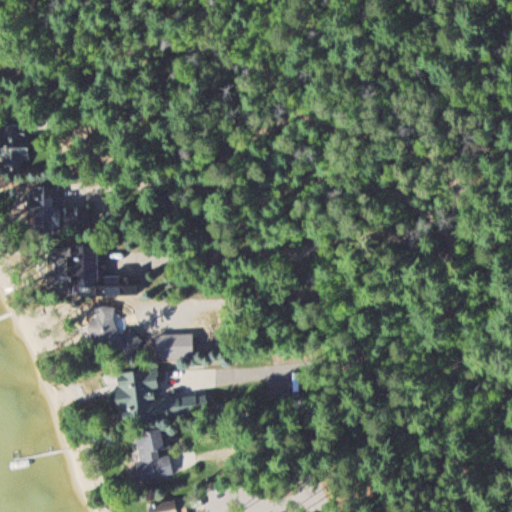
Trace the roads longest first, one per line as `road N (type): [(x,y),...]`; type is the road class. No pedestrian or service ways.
road 1 (residential): [(276,511),(214,331),(78,88)]
road 2 (residential): [(455,511),(214,331)]
